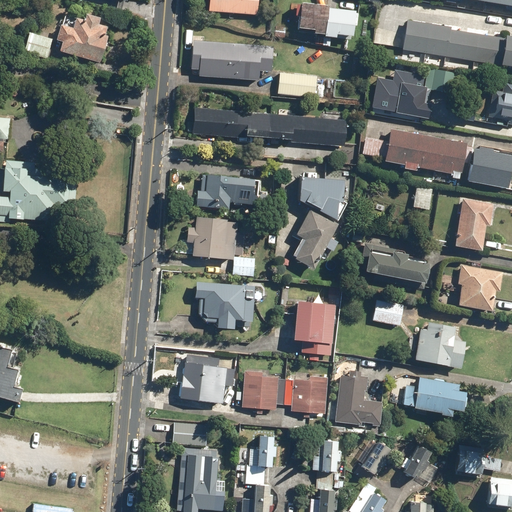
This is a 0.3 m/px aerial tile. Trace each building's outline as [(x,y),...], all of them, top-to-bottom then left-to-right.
[(257,0),(207,0),(207,11),(256,15),(257,0)] [(328,6),(301,3),(298,29),(325,32),(328,8),(328,6)] [(328,8),(325,32),(325,34),(352,37),(355,11),(328,8)] [(60,25),(56,39),(61,41),(58,51),(99,63),(107,35),(104,35),(106,27),(98,24),(100,18),(85,14),(84,20),(75,18),(72,28),(60,25)] [(451,26),(406,19),(402,50),(498,65),(502,38),(450,30),(451,26)] [(284,27),(269,26),(268,37),(283,39),(284,27)] [(51,39),(28,32),(23,51),(46,58),(51,39)] [(511,36),(505,35),(500,65),(511,67),(511,36)] [(272,45),(193,39),(191,68),(197,68),(197,75),(256,80),(257,68),(271,69),(272,45)] [(316,77),(279,72),(276,93),(313,98),(316,77)] [(333,79),(325,78),(323,99),(331,100),(333,79)] [(427,88),(379,79),(373,109),(428,119),(431,104),(424,103),(427,88)] [(502,92),(493,90),(488,116),(511,121),(511,83),(504,81),(502,92)] [(345,120),(200,108),(198,135),(343,146),(345,120)] [(466,144),(390,129),(384,161),(460,175),(466,144)] [(386,141),(364,137),(361,153),(382,158),(386,141)] [(505,154),(474,149),(469,180),(507,187),(510,173),(501,171),(505,154)] [(0,220),(9,221),(9,218),(51,221),(52,203),(74,205),(76,171),(34,169),(35,163),(5,161),(3,192),(10,192),(9,197),(0,196),(0,220)] [(205,191),(196,190),(194,206),(228,210),(229,202),(254,205),(257,179),(207,174),(205,191)] [(341,182),(297,178),(295,201),(335,220),(345,203),(340,201),(341,182)] [(431,189),(415,186),(412,207),(427,210),(431,189)] [(493,203),(461,198),(453,246),(481,251),(485,225),(489,225),(493,203)] [(337,224),(308,209),(294,234),(303,239),(293,259),(313,269),(337,224)] [(234,221),(196,217),(195,227),(187,226),(185,241),(192,242),(191,255),(230,259),(234,221)] [(407,253),(365,245),(360,270),(425,283),(428,264),(406,259),(407,253)] [(253,259),(232,258),(231,275),(252,276),(253,259)] [(501,272),(460,264),(456,284),(460,284),(457,304),(491,310),(495,290),(498,291),(501,272)] [(251,285),(196,281),(194,297),(204,298),(202,315),(216,317),(215,327),(233,329),(234,318),(248,319),(251,285)] [(340,287),(327,286),(326,296),(339,297),(340,287)] [(402,304),(375,299),(371,320),(398,325),(402,304)] [(333,304),(295,300),(291,338),(301,339),(299,352),(327,355),(333,304)] [(425,329),(419,328),(413,359),(459,368),(464,342),(452,340),(455,327),(427,321),(425,329)] [(11,349),(0,346),(0,395),(18,400),(22,387),(13,385),(17,368),(6,365),(11,349)] [(233,368),(183,361),(178,397),(221,403),(223,385),(230,387),(233,368)] [(260,371),(243,370),(240,406),(274,409),(276,378),(259,376),(260,371)] [(308,380),(291,379),(290,411),(324,413),(326,376),(308,375),(308,380)] [(364,379),(338,376),(333,421),(378,426),(381,403),(361,401),(364,379)] [(458,384),(418,377),(416,387),(404,385),(400,405),(451,414),(452,409),(462,411),(465,392),(457,390),(458,384)] [(206,424),(173,422),(171,444),(205,446),(206,424)] [(273,437),(259,436),(258,449),(249,448),(248,465),(271,466),(273,437)] [(335,441),(322,440),(321,456),(311,456),(310,469),(334,471),(335,441)] [(389,449),(376,441),(360,466),(372,474),(389,449)] [(430,451),(417,443),(399,471),(412,479),(430,451)] [(481,447),(454,445),(452,472),(479,474),(480,470),(497,471),(498,458),(480,457),(481,447)] [(217,450),(181,447),(176,511),(193,511),(196,511),(197,508),(212,509),(217,450)] [(244,462),(234,462),(233,473),(244,474),(244,462)] [(511,479),(485,478),(483,503),(510,505),(510,501),(511,500),(511,479)] [(266,511),(268,486),(254,485),(253,499),(242,498),(240,511),(266,511)] [(330,511),(332,489),(318,489),(317,499),(308,499),(307,511),(330,511)] [(375,511),(384,500),(371,492),(362,507),(352,500),(344,511),(375,511)] [(420,511),(421,502),(408,501),(406,511),(420,511)]
